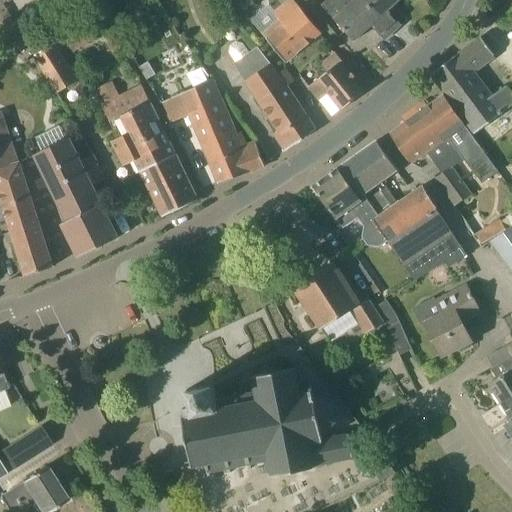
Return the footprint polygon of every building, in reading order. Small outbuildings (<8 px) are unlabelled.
[(51,16),(66,8),(62,0),(50,0),(44,3),(51,16)] [(262,33),(266,39),(285,62),(320,34),(292,0),(289,0),(276,12),(281,18),(262,33)] [(385,40),(392,33),(362,0),(334,0),(326,8),(335,18),(334,19),(354,41),(371,25),(385,40)] [(362,0),(392,33),(402,25),(388,10),(399,0),(362,0)] [(20,26),(46,10),(42,3),(16,19),(20,26)] [(8,14),(0,18),(0,21),(3,27),(13,22),(8,14)] [(274,68),(271,64),(270,65),(247,32),(241,36),(252,51),(250,52),(243,43),(237,41),(231,45),(229,52),(236,62),(234,63),(245,81),(278,130),(274,133),(285,151),(316,130),(287,87),(294,82),(285,69),(278,74),(274,68)] [(431,74),(446,94),(474,133),(511,104),(511,94),(506,87),(492,97),(473,71),(494,55),(481,37),(431,74)] [(124,52),(114,38),(106,44),(116,59),(124,52)] [(56,95),(80,80),(56,42),(33,56),(56,95)] [(366,90),(365,89),(336,53),(322,65),(328,72),(310,87),(320,100),(329,93),(342,110),(366,90)] [(265,166),(264,164),(255,141),(247,144),(247,143),(241,146),(227,110),(225,111),(212,81),(167,100),(160,103),(169,124),(191,115),(219,183),(265,166)] [(121,132),(156,114),(142,85),(101,105),(112,129),(118,126),(121,132)] [(428,152),(435,162),(456,148),(478,177),(495,165),(444,95),(389,134),(411,164),(428,152)] [(0,169),(19,163),(2,111),(0,111),(0,169)] [(141,171),(176,155),(156,114),(121,132),(123,136),(111,141),(123,166),(131,162),(136,174),(141,171)] [(85,172),(87,171),(70,137),(34,156),(67,220),(62,223),(78,258),(119,238),(92,185),(85,172)] [(397,170),(378,142),(377,141),(338,168),(359,197),(364,194),(379,216),(374,219),(374,221),(389,241),(435,208),(438,206),(423,185),(394,206),(381,188),(384,186),(381,181),(397,170)] [(163,217),(198,200),(176,155),(141,171),(163,217)] [(52,267),(19,163),(0,169),(0,194),(26,276),(52,267)] [(92,185),(102,180),(106,177),(100,165),(87,171),(85,172),(92,185)] [(444,173),(443,173),(436,178),(438,181),(455,206),(472,194),(468,188),(453,167),(444,173)] [(379,216),(364,194),(359,197),(338,168),(314,185),(344,228),(358,217),(365,226),(362,237),(368,245),(380,247),(389,241),(374,221),(374,219),(379,216)] [(275,245),(299,221),(278,200),(254,224),(275,245)] [(435,208),(389,241),(405,266),(415,281),(445,260),(449,267),(467,255),(453,235),(435,208)] [(482,243),(506,229),(500,219),(476,233),(482,243)] [(511,230),(493,244),(511,271),(511,230)] [(369,299),(361,304),(333,262),(293,287),(321,329),(352,310),(367,334),(385,323),(375,308),(369,299)] [(425,322),(442,356),(472,341),(462,321),(480,312),(466,286),(436,302),(442,313),(425,322)] [(413,349),(404,331),(397,316),(387,300),(375,308),(385,323),(400,355),(413,349)] [(511,342),(504,347),(510,357),(491,369),(497,379),(489,384),(502,404),(511,396),(511,342)] [(217,400),(214,384),(187,389),(191,406),(184,408),(185,415),(182,416),(192,467),(206,464),(207,473),(265,461),(268,475),(272,474),(272,476),(315,468),(315,465),(354,458),(349,434),(323,439),(322,433),(335,421),(332,403),(315,397),(312,386),(310,386),(310,390),(300,392),(295,368),(253,376),(253,378),(249,379),(252,393),(217,400)] [(0,373),(0,391),(8,388),(2,372),(0,373)] [(511,396),(502,404),(511,419),(511,396)] [(2,450),(14,470),(52,446),(38,426),(2,450)] [(388,461),(394,457),(397,454),(383,436),(375,443),(388,461)] [(389,462),(374,469),(377,475),(380,481),(397,473),(396,472),(389,462)] [(41,511),(47,511),(67,500),(45,466),(22,480),(24,483),(0,496),(0,497),(8,511),(13,511),(34,500),(41,511)]
